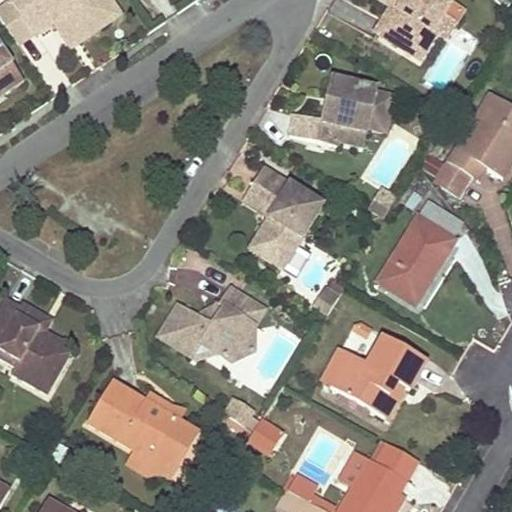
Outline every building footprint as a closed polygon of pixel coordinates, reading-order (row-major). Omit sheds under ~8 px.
[(117,4),(114,0),(13,0),(14,1),(0,10),(0,14),(21,44),(36,34),(33,29),(63,9),(78,30),(117,4)] [(378,32),(384,36),(405,3),(400,0),(381,0),(393,7),(378,32)] [(384,36),(422,60),(438,35),(434,33),(451,6),(441,0),(400,0),(405,3),(384,36)] [(496,0),(506,9),(510,4),(505,0),(496,0)] [(438,35),(447,41),(466,10),(453,2),(451,6),(434,33),(438,35)] [(36,34),(38,36),(58,22),(74,47),(124,14),(117,4),(78,30),(63,9),(33,29),(36,34)] [(0,79),(9,93),(27,80),(0,40),(0,79)] [(296,114),(292,135),(339,146),(340,141),(344,126),(369,132),(370,128),(388,132),(397,96),(379,92),(379,88),(333,77),(326,105),(323,120),(296,114)] [(0,79),(0,98),(9,93),(0,79)] [(484,169),(493,175),(502,181),(511,163),(511,158),(509,156),(511,150),(511,109),(489,95),(447,165),(471,179),(479,167),(484,169)] [(344,126),(340,141),(366,147),(369,132),(344,126)] [(326,204),(266,167),(255,185),(251,192),(277,208),(271,217),(277,220),(259,251),(286,268),(326,204)] [(484,169),(479,167),(471,179),(477,182),(480,176),(484,169)] [(375,210),(390,219),(404,196),(396,191),(393,196),(387,192),(375,210)] [(245,201),(271,217),(277,208),(251,192),(245,201)] [(430,203),(418,221),(451,242),(463,224),(430,203)] [(252,247),(259,251),(277,220),(271,217),(252,247)] [(448,250),(452,243),(451,242),(418,221),(416,220),(380,278),(412,298),(430,270),(434,273),(448,250)] [(40,237),(63,246),(69,230),(46,221),(40,237)] [(227,285),(212,276),(218,266),(191,250),(172,280),(214,305),(227,285)] [(416,301),(434,273),(430,270),(412,298),(416,301)] [(268,309),(232,287),(226,297),(221,304),(225,307),(215,324),(201,315),(182,304),(162,336),(195,357),(203,344),(229,359),(237,346),(243,349),(257,325),(268,309)] [(328,288),(318,305),(331,313),(341,296),(328,288)] [(14,374),(50,395),(75,352),(65,347),(39,332),(46,320),(33,313),(36,308),(30,305),(25,302),(23,307),(9,299),(0,314),(0,330),(7,335),(0,346),(0,349),(22,361),(18,368),(14,374)] [(225,307),(221,304),(201,315),(215,324),(225,307)] [(56,320),(36,308),(33,313),(46,320),(39,332),(65,347),(68,342),(49,331),(56,320)] [(257,351),(257,325),(243,349),(237,346),(229,359),(234,363),(257,351)] [(0,357),(18,368),(22,361),(0,349),(0,346),(7,335),(0,330),(0,357)] [(396,400),(392,398),(389,397),(397,385),(403,388),(408,392),(424,364),(382,338),(365,367),(349,357),(330,389),(384,420),(396,400)] [(330,389),(349,357),(342,352),(323,384),(330,389)] [(182,422),(172,416),(176,410),(166,404),(152,396),(148,402),(116,382),(91,424),(136,451),(152,460),(160,459),(179,470),(201,433),(182,422)] [(399,395),(403,388),(397,385),(389,397),(392,398),(396,400),(399,395)] [(225,412),(241,422),(249,409),(233,399),(225,412)] [(187,413),(176,410),(172,416),(182,422),(187,413)] [(281,437),(271,430),(261,424),(256,432),(249,443),(269,456),(281,437)] [(422,464),(391,447),(379,468),(405,483),(409,485),(422,464)] [(160,459),(152,460),(136,451),(128,464),(148,475),(161,471),(174,479),(179,470),(160,459)] [(352,489),(368,462),(355,454),(339,481),(352,489)] [(352,489),(338,511),(388,511),(397,496),(402,488),(405,483),(379,468),(368,462),(352,489)] [(321,511),(332,511),(333,510),(311,497),(316,489),(294,477),(286,491),(290,494),(321,511)] [(0,507),(8,493),(0,487),(0,507)] [(286,491),(276,508),(281,511),(290,494),(286,491)] [(321,511),(290,494),(281,511),(321,511)] [(395,511),(403,499),(397,496),(388,511),(395,511)]
